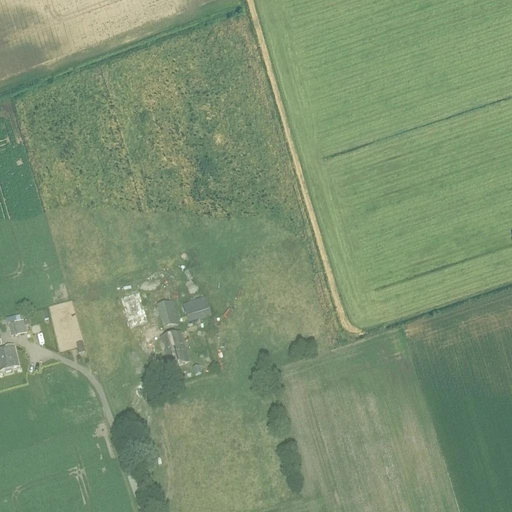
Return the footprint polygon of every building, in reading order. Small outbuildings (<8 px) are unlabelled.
[(128,313),(131,326),(148,321),(141,292),(124,296),(128,313)] [(188,325),(211,317),(205,298),(182,306),(188,325)] [(163,329),(174,327),(179,325),(173,302),(157,307),(163,329)] [(24,322),(21,323),(9,326),(12,337),(26,334),(24,322)] [(168,369),(189,364),(180,332),(160,338),(168,369)] [(85,342),(79,343),(80,353),(87,352),(85,342)] [(10,370),(19,368),(14,347),(5,349),(5,351),(0,352),(0,371),(0,372),(5,371),(6,372),(11,371),(10,370)] [(195,377),(201,375),(199,367),(192,369),(195,377)]
